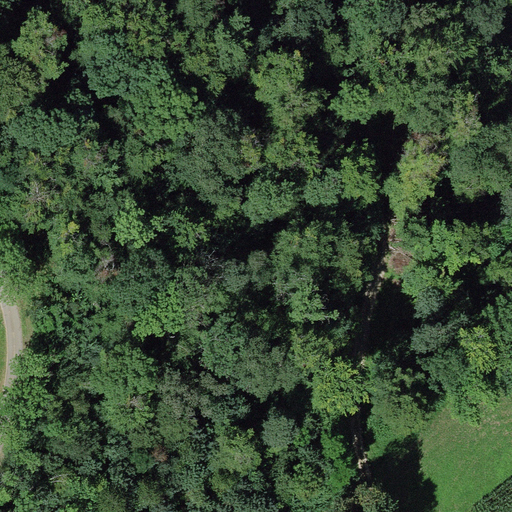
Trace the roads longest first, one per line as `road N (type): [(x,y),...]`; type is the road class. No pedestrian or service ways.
road 1 (track): [(302,0),(373,140),(386,201),(360,365),(363,454),(379,511)]
road 2 (track): [(0,149),(22,205),(26,266),(24,307),(11,328)]
road 3 (track): [(0,416),(11,346),(0,288)]
